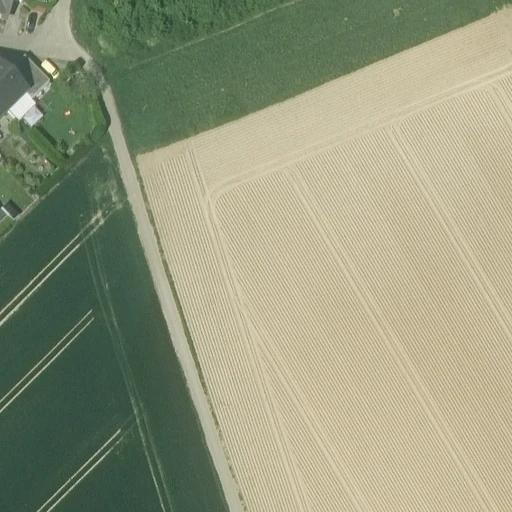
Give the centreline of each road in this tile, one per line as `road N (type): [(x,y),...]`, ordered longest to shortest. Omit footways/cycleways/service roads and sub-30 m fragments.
road 1 (track): [(238,511),(100,78),(90,59),(49,43)]
road 2 (track): [(297,0),(100,78)]
